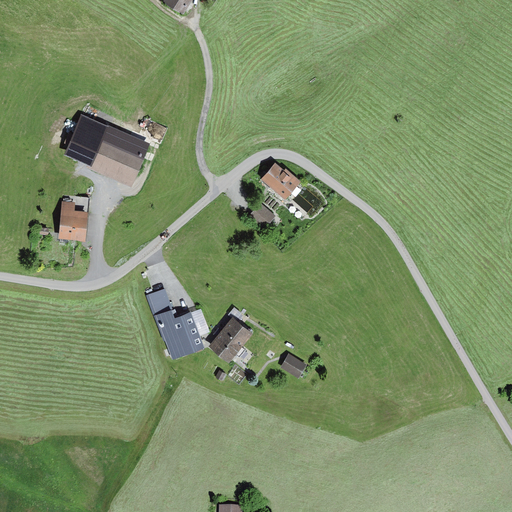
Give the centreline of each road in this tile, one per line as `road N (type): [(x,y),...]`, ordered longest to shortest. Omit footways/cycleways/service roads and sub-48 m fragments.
road 1 (unclassified): [(0,277),(71,287),(105,282),(254,160),(289,155),(379,220),(400,245),(511,436)]
road 2 (track): [(153,0),(198,34),(211,82),(198,150),(218,189)]
